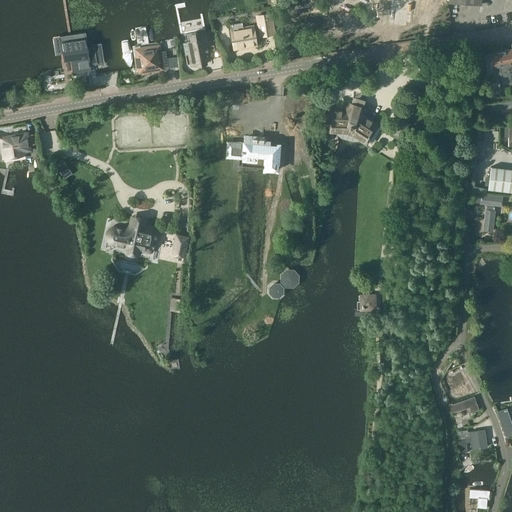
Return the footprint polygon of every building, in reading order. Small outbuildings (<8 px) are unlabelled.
[(392,0),(390,25),(411,27),(414,0),(392,0)] [(274,34),(271,14),(258,16),(260,28),(244,30),(244,28),(243,28),(242,22),(230,24),(234,48),(257,45),(255,35),(261,34),(261,36),(274,34)] [(208,51),(215,49),(214,44),(206,46),(203,32),(197,34),(198,38),(196,39),(196,40),(188,41),(188,42),(183,43),(185,55),(190,54),(191,64),(200,63),(199,60),(209,59),(208,51)] [(62,42),(56,43),(58,52),(64,51),(65,60),(72,59),(74,73),(91,71),(90,63),(98,62),(97,59),(95,47),(87,48),(85,35),(85,33),(74,35),(74,40),(62,42)] [(142,49),(137,50),(140,71),(161,68),(166,71),(169,68),(166,51),(159,52),(159,46),(154,47),(153,46),(142,47),(142,49)] [(511,48),(490,53),(493,68),(500,66),(503,84),(511,82),(511,48)] [(483,101),(501,99),(500,89),(482,92),(483,101)] [(511,101),(491,104),(491,110),(511,108),(511,101)] [(360,115),(364,110),(350,106),(350,112),(332,111),(331,130),(350,130),(366,140),(376,125),(360,115)] [(402,140),(412,124),(403,118),(393,134),(402,140)] [(511,124),(502,124),(502,135),(508,135),(508,144),(511,144),(511,145),(511,124)] [(36,144),(34,132),(13,135),(13,136),(12,137),(0,132),(0,137),(2,139),(4,148),(3,148),(4,159),(24,155),(23,146),(30,145),(36,144)] [(269,146),(269,144),(269,143),(268,142),(267,142),(267,138),(240,136),(239,144),(235,144),(234,160),(265,163),(264,170),(278,171),(279,147),(269,146)] [(511,189),(511,165),(492,163),(489,186),(511,189)] [(503,194),(481,191),(481,192),(475,191),(474,200),(480,201),(480,202),(487,203),(486,207),(485,207),(482,229),(493,230),(496,208),(493,208),(493,203),(502,204),(503,194)] [(157,231),(156,230),(155,230),(147,228),(148,223),(143,220),(139,218),(135,218),(134,219),(130,220),(128,227),(128,228),(127,229),(127,230),(126,230),(125,231),(124,231),(123,231),(116,230),(115,229),(113,230),(112,230),(111,230),(110,230),(109,231),(107,232),(106,233),(106,234),(105,235),(105,236),(104,237),(104,239),(104,240),(104,241),(104,242),(105,244),(105,245),(106,246),(107,247),(108,248),(109,248),(110,249),(111,249),(112,250),(123,252),(122,255),(126,256),(128,257),(129,258),(131,258),(132,258),(134,258),(135,258),(140,259),(140,256),(149,258),(150,258),(151,258),(152,257),(153,256),(154,255),(155,253),(155,251),(156,249),(157,247),(157,245),(158,244),(158,242),(158,240),(158,239),(158,236),(158,235),(157,233),(157,232),(157,231)] [(295,288),(300,283),(301,275),(295,269),(288,269),(282,274),(282,282),(287,288),(295,288)] [(280,298),(285,294),(285,288),(281,283),(275,283),(271,287),(270,293),(274,297),(280,298)] [(361,311),(378,311),(378,293),(361,293),(361,311)] [(180,311),(181,298),(172,297),(171,310),(180,311)] [(451,390),(468,382),(463,371),(445,380),(451,390)] [(449,404),(451,404),(456,401),(452,391),(447,393),(445,393),(449,404)] [(480,409),(476,396),(453,404),(455,412),(471,406),(473,412),(480,409)] [(511,421),(507,408),(497,411),(507,437),(511,435),(511,421)] [(473,449),(489,447),(486,429),(471,431),(472,437),(473,449)] [(463,438),(472,437),(471,431),(468,431),(467,430),(460,431),(458,431),(459,438),(463,438)] [(470,489),(469,497),(478,498),(477,507),(487,508),(487,499),(489,499),(490,490),(470,489)]
